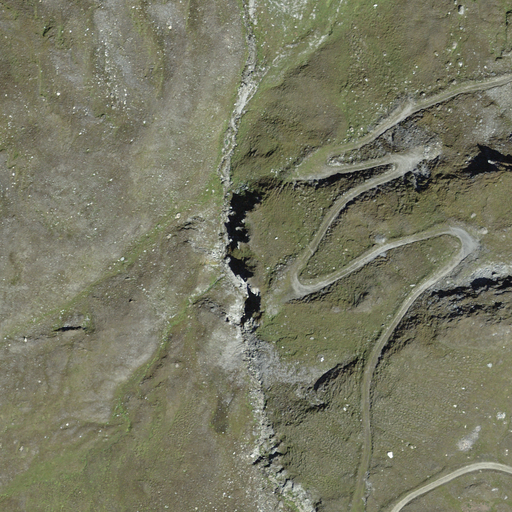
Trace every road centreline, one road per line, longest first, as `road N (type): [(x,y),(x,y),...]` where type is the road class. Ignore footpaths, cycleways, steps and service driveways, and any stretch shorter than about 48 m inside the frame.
road 1 (track): [(356,511),(368,365),(411,294),(464,244),(453,232),(431,232),(381,248),(310,289),(295,288),(295,271),(338,202),(389,175),(399,161),(318,172),(309,164),(410,110),(511,77)]
road 2 (track): [(511,470),(471,467),(394,511)]
